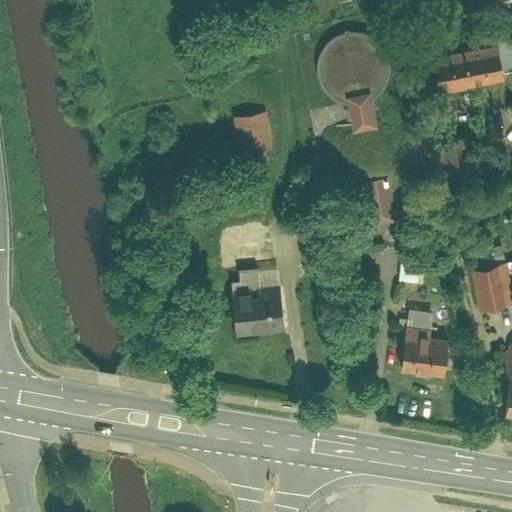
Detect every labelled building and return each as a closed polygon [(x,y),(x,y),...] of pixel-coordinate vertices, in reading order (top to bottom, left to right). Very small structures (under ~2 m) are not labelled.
[(433,48),(441,82),(510,66),(502,32),(433,48)] [(346,93),(353,125),(376,121),(369,88),(346,93)] [(265,110),(235,116),(242,152),(272,146),(265,110)] [(469,131),(436,138),(444,178),(477,171),(469,131)] [(370,219),(396,214),(388,173),(362,177),(370,219)] [(399,276),(421,279),(423,257),(402,254),(399,276)] [(471,266),(480,305),(508,299),(499,259),(471,266)] [(232,278),(232,286),(279,282),(277,265),(266,266),(240,268),(241,277),(232,278)] [(237,330),(283,325),(279,282),(232,286),(237,330)] [(408,305),(406,322),(429,324),(431,308),(408,305)] [(402,365),(442,369),(445,337),(428,335),(429,324),(406,322),(402,365)]
